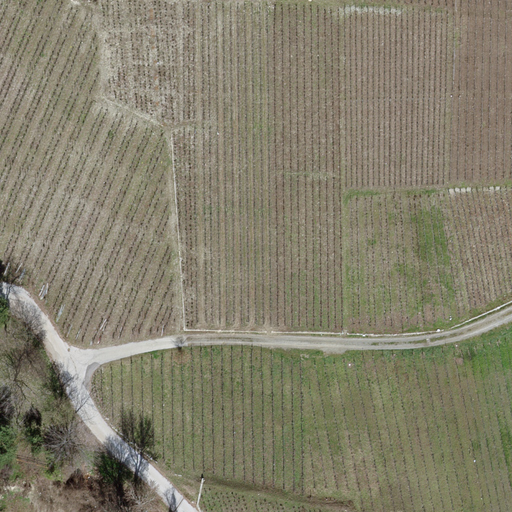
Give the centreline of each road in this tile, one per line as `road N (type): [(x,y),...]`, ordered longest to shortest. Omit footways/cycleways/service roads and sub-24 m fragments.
road 1 (track): [(67,367),(183,341),(436,336),(511,314)]
road 2 (unclassified): [(0,294),(30,302),(97,419),(187,511)]
